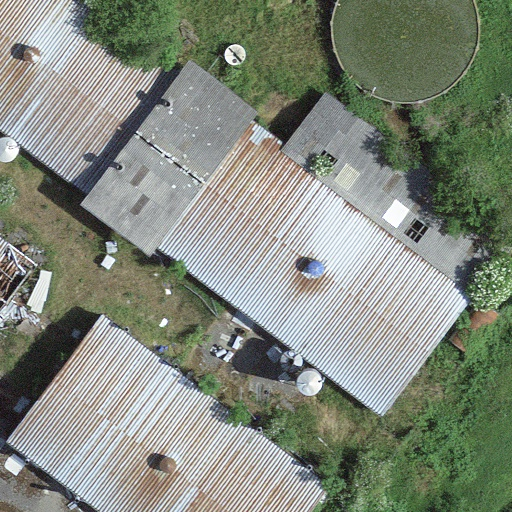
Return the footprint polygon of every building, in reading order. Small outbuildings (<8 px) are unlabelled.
[(167,43),(105,0),(0,0),(0,112),(77,168),(167,43)] [(434,98),(454,85),(469,67),(478,45),(478,21),(471,0),(340,0),(337,8),(333,32),(337,55),(349,76),(366,92),(388,101),(411,103),(434,98)] [(251,113),(157,239),(387,408),(480,282),(251,113)] [(0,306),(36,259),(0,231),(0,306)] [(300,511),(328,475),(101,309),(11,431),(120,511),(300,511)]
